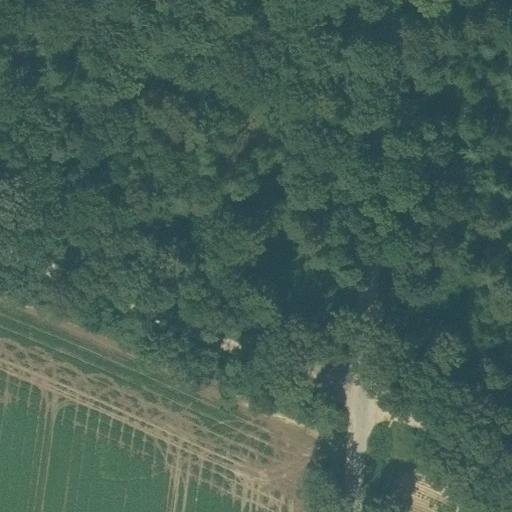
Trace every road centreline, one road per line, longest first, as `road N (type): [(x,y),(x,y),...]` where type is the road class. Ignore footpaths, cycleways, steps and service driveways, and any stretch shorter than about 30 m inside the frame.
road 1 (unclassified): [(362,398),(392,0)]
road 2 (track): [(0,248),(362,398)]
road 3 (unclassified): [(362,398),(511,463)]
